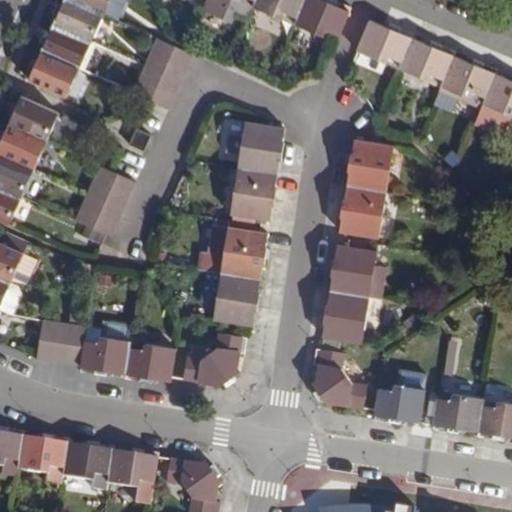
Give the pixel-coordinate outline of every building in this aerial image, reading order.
[(94,21),(99,10),(76,0),(64,0),(62,4),(57,14),(53,23),(87,38),(92,40),(97,27),(94,21)] [(76,0),(99,10),(104,12),(109,0),(76,0)] [(254,7),(256,0),(206,0),(202,10),(226,20),(230,12),(248,19),(254,7)] [(295,24),(305,0),(256,0),(254,7),(295,24)] [(318,0),(305,0),(295,24),(323,37),(325,31),(339,37),(352,8),(333,0),(325,0),(324,3),(318,0)] [(57,14),(62,4),(56,1),(51,11),(57,14)] [(104,12),(99,10),(94,21),(97,27),(104,12)] [(358,50),(399,68),(410,40),(412,35),(388,24),(385,29),(379,26),(370,22),(358,50)] [(82,48),(87,38),(53,23),(50,31),(45,41),(41,51),(74,65),(79,68),(85,54),(82,48)] [(45,41),(50,31),(43,28),(39,38),(45,41)] [(152,52),(188,68),(194,54),(159,37),(152,52)] [(92,40),(87,38),(82,48),(85,54),(92,40)] [(399,68),(441,87),(453,58),(456,53),(432,43),(430,49),(423,46),(410,40),(399,68)] [(430,49),(432,43),(426,40),(423,46),(430,49)] [(70,75),(74,65),(41,51),(37,59),(33,69),(28,79),(66,96),(72,82),(70,75)] [(182,81),(188,68),(152,52),(146,65),(182,81)] [(33,69),(37,59),(31,55),(27,66),(33,69)] [(474,60),(467,57),(464,64),(470,66),(474,60)] [(483,104),(494,76),(497,69),(474,60),(470,66),(464,64),(453,58),(441,87),(438,94),(480,112),(483,104)] [(79,68),(74,65),(70,75),(72,82),(79,68)] [(146,65),(139,79),(175,94),(182,81),(146,65)] [(506,81),(494,76),(483,104),(480,112),(474,125),(501,137),(511,111),(511,110),(511,83),(511,84),(506,81)] [(170,108),(175,94),(139,79),(133,92),(170,108)] [(8,124),(42,138),(46,141),(53,126),(50,121),(54,111),(21,95),(17,104),(12,114),(8,124)] [(12,114),(17,104),(10,101),(6,111),(12,114)] [(59,113),(54,111),(50,121),(53,126),(59,113)] [(237,168),(278,175),(285,128),(267,126),(267,124),(245,120),(242,133),(227,129),(223,152),(239,155),(237,168)] [(0,141),(0,152),(30,166),(34,168),(40,154),(37,148),(42,138),(8,124),(5,131),(0,141)] [(152,135),(137,128),(129,144),(145,151),(152,135)] [(46,141),(42,138),(37,148),(40,154),(46,141)] [(354,140),(346,186),(389,192),(391,176),(384,175),(387,160),(394,161),(396,147),(354,140)] [(0,185),(17,193),(22,195),(28,183),(24,177),(30,166),(0,152),(0,185)] [(391,176),(394,161),(387,160),(384,175),(391,176)] [(95,179),(130,195),(137,181),(101,165),(95,179)] [(34,168),(30,166),(24,177),(28,183),(34,168)] [(270,219),(278,175),(237,168),(235,181),(240,181),(237,198),(232,197),(230,211),(234,212),(256,216),(270,219)] [(124,209),(130,195),(95,179),(88,192),(124,209)] [(17,193),(0,185),(0,219),(9,224),(15,210),(12,204),(17,193)] [(389,192),(346,186),(339,232),(381,239),(383,225),(376,224),(380,205),(386,206),(389,192)] [(124,209),(88,192),(82,205),(118,222),(124,209)] [(22,195),(17,193),(12,204),(15,210),(22,195)] [(118,222),(82,205),(75,220),(111,236),(118,222)] [(383,225),(386,206),(380,205),(376,224),(383,225)] [(255,224),(256,216),(234,212),(232,222),(255,224)] [(219,273),(261,280),(269,233),(215,224),(210,254),(222,257),(219,273)] [(3,243),(24,253),(28,244),(7,234),(3,243)] [(0,275),(7,278),(12,280),(26,283),(37,258),(24,253),(3,243),(0,241),(0,275)] [(330,292),(371,298),(373,285),(367,284),(369,268),(376,269),(379,253),(337,245),(330,292)] [(373,285),(376,269),(369,268),(367,284),(373,285)] [(253,325),(261,280),(219,273),(217,287),(222,289),(219,305),(213,304),(211,318),(253,325)] [(12,280),(7,278),(2,288),(5,294),(12,280)] [(222,289),(217,287),(213,304),(219,305),(222,289)] [(368,313),(371,298),(330,292),(323,338),(325,339),(338,341),(363,345),(365,332),(359,331),(362,312),(368,313)] [(365,332),(368,313),(362,312),(359,331),(365,332)] [(52,360),(59,321),(42,319),(37,358),(52,360)] [(67,362),(74,323),(59,321),(52,360),(67,362)] [(81,364),(86,339),(88,326),(74,323),(67,362),(81,364)] [(248,335),(221,330),(218,347),(204,356),(192,353),(187,377),(208,381),(211,378),(216,386),(223,382),(227,386),(237,380),(234,377),(240,373),(235,365),(237,363),(239,350),(246,352),(248,335)] [(126,372),(130,346),(131,340),(100,335),(99,342),(86,339),(81,364),(80,372),(106,376),(106,368),(116,370),(126,372)] [(338,341),(325,339),(324,349),(336,352),(338,341)] [(146,349),(130,346),(126,372),(125,379),(151,383),(152,376),(171,380),(177,347),(147,343),(146,349)] [(323,378),(313,384),(318,391),(315,393),(320,401),(324,399),(328,406),(337,399),(340,404),(364,408),(368,385),(351,383),(343,370),(346,354),(336,352),(324,349),(318,349),(316,365),(322,366),(320,375),(323,378)] [(114,377),(116,370),(106,368),(106,376),(114,377)] [(395,391),(380,389),(375,419),(401,424),(402,417),(410,419),(422,421),(426,392),(396,386),(395,391)] [(479,431),(483,406),(484,401),(439,392),(433,429),(461,434),(462,428),(469,429),(479,431)] [(500,409),(483,406),(479,431),(478,437),(505,441),(505,434),(511,435),(511,405),(500,403),(500,409)] [(19,466),(24,435),(25,431),(0,427),(0,462),(3,464),(2,470),(18,473),(19,466)] [(35,437),(24,435),(19,466),(50,471),(49,476),(63,479),(64,475),(69,443),(70,439),(44,434),(43,438),(35,437)] [(109,481),(114,450),(114,446),(89,442),(88,446),(80,444),(69,443),(64,475),(94,480),(93,488),(107,490),(109,481)] [(126,452),(114,450),(109,481),(139,486),(140,481),(155,483),(160,453),(135,449),(134,454),(126,452)] [(216,489),(223,484),(216,475),(220,472),(214,465),(210,468),(205,460),(197,466),(194,461),(172,458),(168,480),(181,482),(191,497),(188,511),(217,511),(219,503),(215,502),(218,491),(216,489)]
